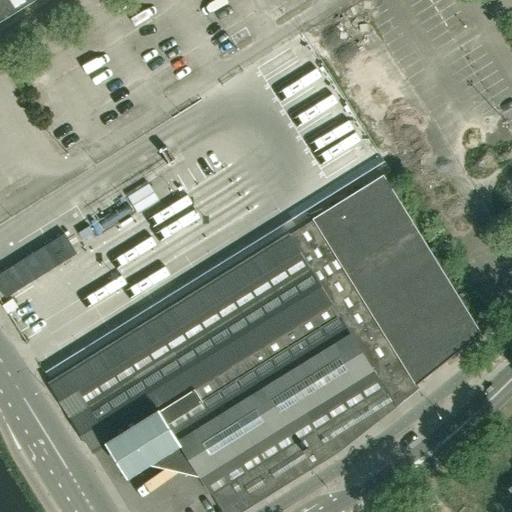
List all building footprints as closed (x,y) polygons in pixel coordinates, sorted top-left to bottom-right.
[(0,0),(0,22),(35,0),(0,0)] [(418,383),(444,361),(480,332),(383,174),(313,216),(314,218),(291,233),(290,233),(372,366),(235,451),(245,469),(244,470),(261,498),(335,452),(420,386),(418,383)] [(137,195),(144,210),(165,200),(157,185),(137,195)] [(64,233),(0,273),(0,288),(6,298),(77,253),(64,233)] [(290,233),(50,382),(93,450),(108,441),(128,472),(179,441),(200,475),(201,475),(211,492),(212,491),(224,511),(238,511),(261,498),(244,470),(245,469),(235,451),(372,366),(290,233)] [(170,467),(131,506),(136,511),(143,511),(179,477),(170,467)]
